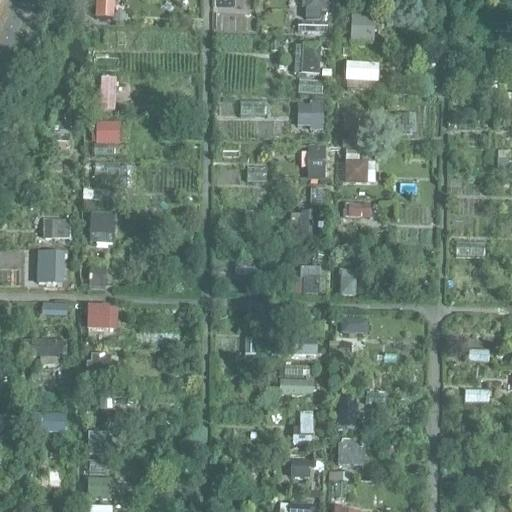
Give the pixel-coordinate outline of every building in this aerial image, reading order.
[(95,0),(95,21),(113,22),(113,0),(95,0)] [(301,0),(301,11),(304,11),(304,23),(320,23),(320,14),(324,14),(324,0),(301,0)] [(351,19),(350,45),(373,46),(374,20),(351,19)] [(302,47),(300,78),(319,78),(320,48),(302,47)] [(343,47),(342,58),(352,59),(353,48),(343,47)] [(94,60),(93,71),(117,72),(117,61),(94,60)] [(346,65),(345,85),(345,92),(374,93),(374,86),(375,86),(376,66),(346,65)] [(101,82),(99,114),(113,114),(114,83),(101,82)] [(309,131),(309,134),(322,134),(322,106),(310,105),(310,109),(309,131)] [(342,119),(341,151),(355,151),(356,119),(342,119)] [(121,125),(97,125),(96,146),(121,146),(121,126),(121,125)] [(52,126),(52,141),(53,141),(53,154),(68,155),(69,127),(52,126)] [(324,150),(307,149),(307,184),(324,184),(324,150)] [(345,152),(345,163),(358,164),(358,153),(357,153),(345,152)] [(507,162),(496,162),(497,172),(508,172),(507,162)] [(344,165),(344,187),(374,187),(374,165),(344,165)] [(94,168),(95,203),(128,202),(127,167),(94,168)] [(361,208),(348,208),(348,221),(361,221),(361,208)] [(290,218),(289,242),(298,242),(298,244),(317,244),(317,216),(298,216),(298,218),(290,218)] [(92,221),(91,249),(113,249),(115,250),(117,222),(92,221)] [(50,225),(44,225),(44,241),(50,241),(50,242),(69,243),(69,224),(50,224),(50,225)] [(38,257),(37,287),(44,287),(62,288),(63,256),(45,256),(45,257),(38,257)] [(299,270),(299,283),(302,283),(302,299),(317,299),(318,271),(299,270)] [(90,273),(83,273),(83,291),(106,292),(107,271),(91,272),(90,273)] [(340,274),(340,299),(355,300),(356,275),(340,274)] [(47,309),(46,319),(65,319),(65,309),(47,309)] [(88,309),(87,333),(116,334),(118,310),(88,309)] [(343,321),(342,335),(368,336),(368,322),(343,321)] [(354,342),(336,342),(336,358),(353,358),(354,342)] [(30,360),(30,361),(58,362),(65,362),(65,344),(31,343),(31,344),(30,360)] [(317,343),(291,343),(291,357),(316,358),(317,343)] [(86,365),(85,373),(89,373),(89,382),(110,383),(111,358),(90,357),(90,365),(86,365)] [(279,384),(279,399),(312,400),(313,385),(279,384)] [(99,401),(99,412),(111,411),(110,400),(99,401)] [(338,401),(337,434),(354,435),(355,402),(338,401)] [(293,430),(293,448),(311,448),(312,416),(300,416),(300,431),(293,430)] [(21,418),(20,434),(64,435),(64,419),(21,418)] [(87,436),(87,459),(111,459),(111,436),(87,436)] [(337,447),(337,469),(363,469),(363,448),(337,447)] [(289,463),(288,481),(309,482),(309,472),(314,472),(314,465),(289,463)] [(48,477),(45,477),(45,493),(64,493),(64,483),(69,483),(69,478),(64,478),(64,477),(59,477),(59,470),(48,470),(48,477)] [(87,482),(86,503),(111,504),(112,482),(87,482)]
